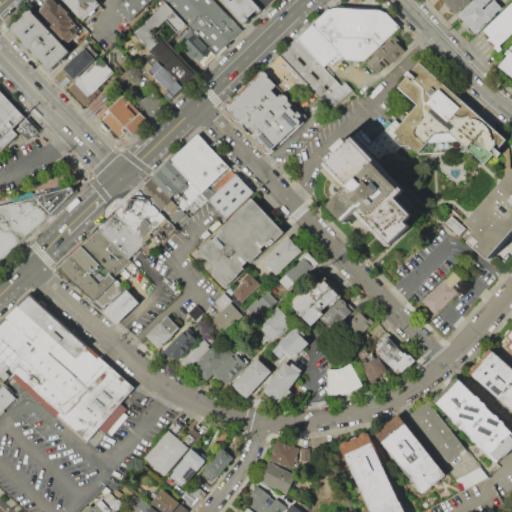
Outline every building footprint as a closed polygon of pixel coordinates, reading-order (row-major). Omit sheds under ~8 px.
[(32,11),(43,0),(49,0),(78,29),(64,43),(32,11)] [(59,0),(92,0),(98,6),(81,22),(59,0)] [(114,9),(123,0),(150,0),(127,23),(114,9)] [(164,0),(218,56),(244,30),(215,0),(164,0)] [(222,0),(252,0),(261,9),(257,13),(254,10),(246,18),(247,19),(244,22),(222,0)] [(252,0),(270,0),(261,9),(252,0)] [(442,0),(455,13),(468,0),(442,0)] [(476,0),(459,18),(475,34),(500,9),(493,0),(484,10),(480,7),(487,0),(476,0)] [(131,33),(149,52),(161,41),(155,34),(166,23),(178,36),(189,26),(164,1),(131,33)] [(511,1),(482,31),(497,48),(511,33),(511,1)] [(333,7),(326,9),(310,23),(337,52),(345,59),(363,60),(399,26),(385,12),(378,9),(333,7)] [(30,9),(27,11),(25,11),(21,15),(21,17),(16,22),(13,22),(11,23),(10,30),(13,36),(16,36),(22,42),(22,45),(25,48),(28,48),(32,52),(32,55),(35,58),(38,58),(43,64),(43,65),(44,67),(48,70),(69,52),(30,9)] [(310,23),(295,38),(322,67),(337,52),(310,23)] [(192,29),(180,42),(206,68),(218,56),(192,29)] [(392,37),(403,48),(375,75),(365,64),(392,37)] [(295,38),(278,54),(304,82),(319,98),(331,110),(348,94),(322,67),(295,38)] [(194,73),(181,85),(153,56),(149,52),(161,41),(194,73)] [(61,68),(72,80),(94,59),(83,47),(61,68)] [(511,76),(500,67),(511,50),(511,88),(510,87),(511,84),(511,76)] [(278,54),(260,71),(286,99),(304,82),(278,54)] [(140,68),(169,98),(181,85),(153,56),(140,68)] [(66,89),(83,107),(100,91),(97,87),(113,72),(98,57),(66,89)] [(420,63),(506,141),(484,165),(448,132),(436,133),(419,153),(409,145),(402,146),(395,138),(399,135),(394,130),(417,104),(398,86),(420,63)] [(260,71),(222,108),(263,152),(302,115),(286,99),(260,71)] [(0,148),(2,148),(17,133),(12,128),(24,116),(0,91),(0,148)] [(124,145),(150,119),(124,93),(98,119),(124,145)] [(12,128),(17,133),(27,139),(32,137),(38,131),(24,116),(12,128)] [(202,134),(232,166),(205,192),(174,160),(202,134)] [(352,137),(404,191),(395,200),(412,217),(405,224),(408,228),(389,246),(355,212),(343,224),(327,207),(346,188),(323,165),(352,137)] [(153,180),(174,160),(205,192),(209,195),(188,215),(153,180)] [(236,175),(252,191),(227,214),(211,198),(236,175)] [(488,267),(511,239),(511,175),(470,224),(477,230),(464,246),(488,267)] [(153,180),(140,191),(176,228),(188,215),(153,180)] [(76,192),(74,185),(32,196),(51,215),(76,192)] [(116,214),(140,191),(176,228),(153,252),(143,242),(116,214)] [(0,265),(51,215),(32,196),(0,204),(0,265)] [(286,232),(253,199),(200,251),(216,269),(211,273),(228,289),(286,232)] [(98,231),(126,259),(143,242),(116,214),(98,231)] [(452,215),(466,227),(459,235),(445,223),(452,215)] [(81,247),(98,231),(126,259),(131,261),(114,278),(81,247)] [(289,235),(303,250),(277,274),(263,260),(289,235)] [(59,269),(102,308),(122,286),(114,278),(81,247),(59,269)] [(306,251),(313,257),(291,280),(294,282),(288,289),(278,281),(306,251)] [(417,303),(432,319),(457,295),(451,288),(461,279),(453,270),(417,303)] [(249,273),(261,284),(240,306),(232,299),(234,297),(230,294),(241,282),(240,281),(249,273)] [(290,303),(301,292),(303,295),(321,276),(342,295),(330,307),(328,305),(322,311),(324,313),(313,325),(290,303)] [(137,301),(116,322),(104,310),(125,289),(137,301)] [(267,291),(277,301),(263,315),(259,311),(251,320),(244,314),(248,310),(246,308),(256,299),(258,301),(267,291)] [(19,308),(34,292),(89,345),(74,361),(19,308)] [(223,309),(229,302),(231,300),(223,292),(215,301),(223,309)] [(354,309),(333,330),(321,319),(342,297),(354,309)] [(211,321),(223,309),(229,302),(244,316),(228,333),(224,329),(222,331),(211,321)] [(188,312),(196,304),(204,313),(196,321),(188,312)] [(277,306),(292,319),(270,342),(264,337),(267,333),(260,327),(271,316),(269,314),(277,306)] [(19,308),(0,325),(0,359),(10,369),(91,439),(138,387),(89,345),(74,361),(19,308)] [(360,311),(366,317),(368,315),(374,320),(358,338),(345,326),(360,311)] [(146,335),(168,315),(180,327),(158,348),(146,335)] [(272,350),(297,324),(307,334),(304,337),(309,341),(294,357),(292,356),(290,358),(284,352),(280,357),(272,350)] [(511,351),(500,341),(511,327),(511,351)] [(177,360),(166,349),(188,329),(199,340),(177,360)] [(387,335),(405,352),(406,350),(416,359),(409,367),(408,366),(402,372),(398,369),(396,371),(379,355),(381,353),(375,347),(387,335)] [(181,362),(205,340),(211,346),(187,369),(181,362)] [(215,345),(221,352),(227,347),(233,354),(205,380),(198,372),(199,370),(197,362),(215,345)] [(511,410),(469,374),(489,350),(511,369),(511,410)] [(247,362),(226,382),(223,379),(220,382),(213,375),(238,351),(247,362)] [(256,357),(271,371),(247,398),(232,384),(256,357)] [(359,361),(366,357),(369,362),(378,357),(386,372),(370,381),(359,361)] [(0,359),(10,369),(0,378),(0,359)] [(284,361),(290,366),(292,362),(303,370),(279,402),(263,390),(284,361)] [(347,393),(328,393),(328,369),(341,369),(350,364),(363,385),(347,393)] [(435,402),(457,379),(511,432),(511,446),(496,462),(435,402)] [(0,409),(13,396),(1,384),(0,384),(0,409)] [(410,414),(427,401),(464,448),(448,461),(410,414)] [(375,433),(398,414),(446,473),(423,492),(375,433)] [(339,443),(370,511),(405,511),(368,430),(339,443)] [(188,447),(166,474),(146,458),(168,431),(188,447)] [(277,440),(299,447),(292,467),(270,459),(274,447),(271,446),(273,443),(275,444),(277,440)] [(191,448),(199,454),(201,451),(208,457),(188,481),(184,478),(179,484),(170,476),(175,471),(173,469),(191,448)] [(222,448),(233,457),(217,477),(214,474),(209,479),(201,473),(222,448)] [(301,448),(309,448),(309,460),(301,460),(301,448)] [(268,460),(298,475),(289,493),(259,478),(268,460)] [(455,478),(480,466),(486,477),(461,490),(455,478)] [(176,485),(184,492),(181,495),(173,488),(176,485)] [(258,485),(274,499),(276,497),(284,504),(283,506),(285,507),(280,511),(259,511),(250,504),(252,502),(247,498),(258,485)] [(162,489),(189,510),(187,511),(163,511),(151,502),(162,489)] [(103,498),(109,492),(116,500),(110,505),(103,498)] [(82,511),(90,505),(92,508),(101,499),(111,510),(108,511),(82,511)] [(131,511),(157,511),(140,499),(130,511),(131,511)] [(302,511),(303,511),(290,503),(284,511),(302,511)]
